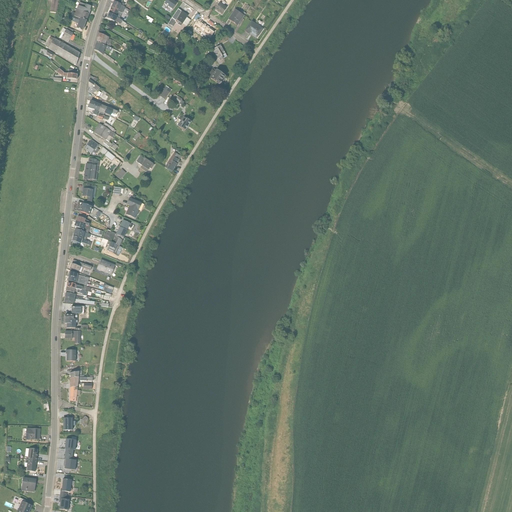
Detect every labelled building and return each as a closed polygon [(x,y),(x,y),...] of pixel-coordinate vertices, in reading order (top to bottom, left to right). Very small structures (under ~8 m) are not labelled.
[(57,0),(51,0),(49,13),(56,14),(58,0),(57,0)] [(170,0),(165,0),(163,4),(172,10),(176,4),(170,0)] [(82,13),(88,16),(90,12),(89,11),(90,8),(85,6),(79,3),(77,7),(76,11),(82,14),(82,13)] [(111,9),(118,12),(120,6),(113,3),(111,9)] [(219,3),(214,11),(221,16),(226,8),(219,3)] [(108,15),(115,18),(116,15),(117,13),(118,12),(111,9),(108,15)] [(245,17),(242,15),(234,10),(227,20),(238,28),(245,17)] [(73,17),(79,20),(79,19),(86,22),(88,16),(82,13),(82,14),(76,11),(74,14),(73,17)] [(176,21),(182,25),(187,17),(180,12),(174,20),(176,21)] [(68,29),(73,31),(74,28),(75,29),(79,20),(73,17),(74,14),(72,13),(69,21),(76,24),(74,27),(69,26),(67,25),(66,28),(68,29)] [(115,18),(108,15),(108,14),(106,19),(114,23),(114,22),(116,18),(115,18)] [(116,18),(114,22),(120,25),(124,28),(124,26),(125,26),(126,25),(122,22),(121,21),(116,18)] [(79,20),(75,29),(82,32),(86,22),(79,19),(79,20)] [(167,27),(170,29),(171,30),(172,28),(175,24),(174,24),(174,23),(180,27),(182,25),(176,21),(175,21),(172,19),(168,25),(167,26),(167,27)] [(252,22),(245,32),(249,35),(251,34),(258,39),(263,30),(262,30),(258,27),(257,26),(256,25),(252,22)] [(167,27),(167,26),(162,23),(161,25),(162,26),(160,30),(162,32),(165,28),(169,30),(170,29),(167,27)] [(65,31),(60,40),(67,44),(72,35),(66,31),(65,31)] [(97,39),(106,43),(107,38),(98,34),(97,39)] [(48,49),(53,40),(50,38),(49,39),(48,39),(44,47),(48,49)] [(53,39),(47,49),(76,66),(79,54),(53,39)] [(96,44),(104,47),(105,46),(106,43),(97,39),(96,44)] [(104,47),(96,44),(93,51),(102,56),(105,48),(104,47)] [(214,52),(212,53),(217,61),(218,60),(219,62),(226,56),(224,52),(224,53),(220,46),(213,50),(214,52)] [(104,52),(102,56),(113,64),(114,62),(104,54),(105,52),(104,52)] [(215,71),(209,80),(218,86),(224,78),(216,72),(215,71)] [(91,89),(88,87),(88,92),(91,94),(94,90),(96,92),(99,89),(94,85),(91,89)] [(163,90),(159,96),(164,100),(168,93),(163,90)] [(102,95),(100,97),(105,101),(107,98),(109,96),(106,94),(102,91),(101,94),(102,95)] [(174,95),(169,102),(172,104),(176,108),(178,105),(181,101),(182,100),(178,97),(174,95)] [(95,103),(92,110),(94,111),(98,112),(100,105),(95,103)] [(100,105),(98,112),(99,113),(104,114),(106,108),(100,105)] [(106,108),(104,114),(110,117),(112,110),(106,108)] [(179,123),(177,126),(179,128),(184,132),(191,123),(186,120),(183,118),(180,121),(181,122),(180,124),(179,123)] [(102,127),(110,132),(113,134),(115,131),(113,130),(114,130),(104,124),(102,127)] [(110,132),(102,127),(99,125),(93,133),(105,141),(110,132)] [(110,132),(105,141),(106,141),(104,144),(109,148),(109,147),(114,151),(117,147),(112,143),(111,145),(108,143),(110,140),(112,141),(113,139),(112,139),(115,135),(113,134),(110,132)] [(89,143),(84,150),(91,155),(93,152),(97,145),(90,141),(89,143)] [(107,159),(111,155),(102,148),(99,153),(107,159)] [(172,162),(176,165),(179,161),(181,157),(176,155),(174,153),(166,164),(164,168),(166,169),(168,166),(169,166),(172,162)] [(141,166),(145,160),(144,159),(140,156),(136,162),(141,166)] [(85,164),(83,180),(96,182),(99,162),(96,162),(96,160),(88,159),(87,165),(85,164)] [(145,160),(141,166),(141,167),(148,171),(149,169),(152,165),(145,160)] [(168,166),(166,169),(171,173),(174,169),(176,165),(172,162),(169,166),(168,166)] [(121,170),(115,177),(120,181),(125,174),(121,170)] [(93,190),(91,198),(92,198),(94,199),(96,188),(82,185),(81,193),(82,193),(82,189),(93,190)] [(82,189),(82,193),(81,197),(87,198),(91,199),(91,198),(93,190),(82,189)] [(129,206),(125,215),(134,219),(136,216),(137,215),(138,212),(138,211),(141,204),(129,199),(126,205),(129,206)] [(77,207),(75,211),(89,215),(92,207),(78,203),(77,207)] [(76,219),(75,221),(83,225),(84,225),(87,227),(88,222),(84,221),(86,216),(78,213),(76,219)] [(115,235),(123,238),(127,231),(130,224),(122,220),(120,224),(119,227),(115,235)] [(82,232),(87,234),(90,228),(87,227),(84,225),(83,225),(75,221),(73,227),(83,230),(82,232)] [(83,241),(85,241),(86,238),(89,239),(90,235),(87,234),(82,232),(75,230),(72,237),(83,241)] [(102,239),(108,242),(110,243),(110,240),(113,241),(114,238),(115,235),(106,231),(102,239)] [(83,241),(72,237),(72,239),(71,240),(71,242),(80,245),(79,246),(83,248),(84,246),(84,245),(87,246),(87,245),(89,246),(89,247),(90,247),(91,243),(90,243),(85,241),(83,241)] [(114,238),(113,241),(112,243),(119,247),(122,241),(114,238)] [(108,242),(102,239),(99,246),(105,248),(108,242)] [(110,243),(108,242),(106,245),(108,246),(108,247),(108,248),(106,252),(115,256),(119,247),(112,243),(113,241),(110,240),(110,243)] [(114,267),(115,266),(100,260),(96,271),(110,276),(114,267)] [(80,268),(82,269),(84,265),(72,261),(71,265),(80,268)] [(80,268),(71,265),(69,269),(78,273),(80,268)] [(75,285),(75,286),(82,288),(81,291),(87,293),(93,294),(95,295),(96,291),(90,290),(90,289),(86,288),(82,286),(75,285)] [(71,316),(64,316),(64,325),(66,325),(66,329),(71,329),(75,329),(75,324),(77,324),(77,315),(83,315),(83,308),(71,308),(71,316)] [(72,332),(71,338),(74,338),(74,345),(80,345),(80,332),(74,332),(72,332)] [(66,351),(66,362),(75,362),(75,351),(66,351)] [(78,372),(78,378),(83,378),(84,376),(81,376),(80,369),(66,371),(67,375),(69,374),(78,372)] [(77,384),(69,385),(69,389),(69,398),(69,402),(75,403),(76,399),(76,396),(76,391),(77,387),(77,385),(77,384)] [(80,420),(79,425),(81,425),(83,429),(87,426),(87,425),(88,421),(87,420),(85,418),(85,417),(84,418),(82,420),(80,420)] [(62,419),(62,431),(72,431),(72,419),(62,419)] [(26,429),(25,441),(39,441),(40,430),(26,429)] [(28,461),(36,462),(37,456),(37,455),(37,450),(28,449),(27,458),(28,458),(28,461)] [(63,460),(71,460),(73,450),(65,449),(63,460)] [(71,460),(63,460),(63,466),(64,466),(63,470),(74,471),(76,461),(71,460)] [(36,462),(28,461),(28,464),(27,464),(26,468),(27,468),(27,472),(35,473),(35,466),(36,466),(36,462)] [(22,479),(21,492),(34,493),(36,480),(22,479)] [(59,496),(67,497),(67,493),(69,493),(71,480),(62,479),(61,490),(61,492),(60,492),(59,496)] [(66,500),(67,497),(59,496),(59,499),(60,499),(59,510),(65,511),(67,511),(69,500),(66,500)] [(19,506),(16,511),(28,511),(31,506),(25,503),(26,501),(19,498),(16,505),(19,506)]
